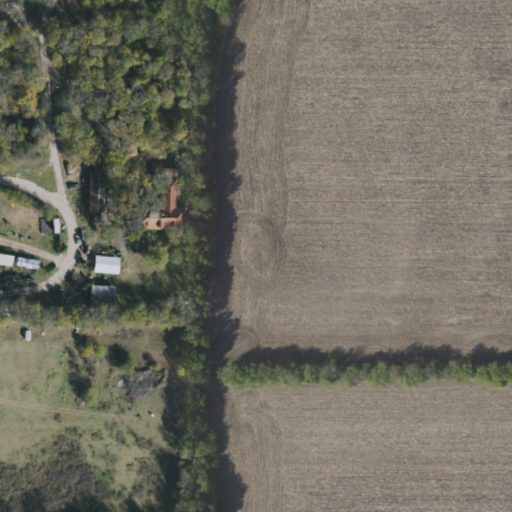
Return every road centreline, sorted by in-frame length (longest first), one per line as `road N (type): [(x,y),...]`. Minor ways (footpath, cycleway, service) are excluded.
road 1 (residential): [(186,511),(191,0)]
road 2 (track): [(59,205),(40,45)]
